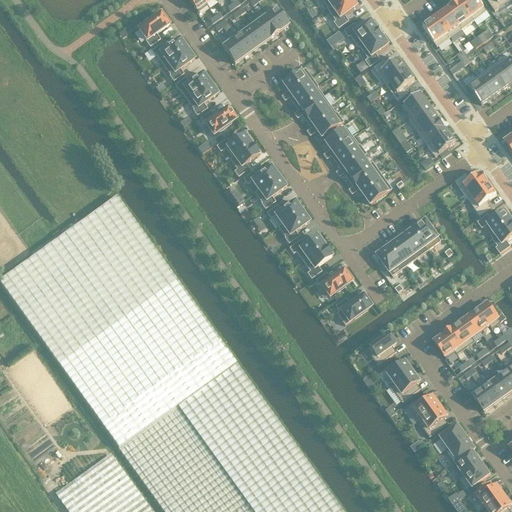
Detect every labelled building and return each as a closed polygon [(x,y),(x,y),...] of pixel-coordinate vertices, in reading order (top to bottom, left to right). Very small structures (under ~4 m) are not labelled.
[(207,7),(206,5),(205,6),(200,0),(187,0),(198,14),(207,8),(207,7)] [(316,0),(317,1),(318,0),(321,0),(329,10),(329,11),(343,0),(316,0)] [(329,10),(328,11),(336,23),(334,25),(339,31),(349,23),(345,18),(358,8),(352,0),(343,0),(329,11),(329,10)] [(477,0),(462,0),(460,2),(474,23),(478,28),(490,18),(487,13),(477,0)] [(511,0),(487,0),(486,1),(495,13),(511,1),(511,0)] [(460,2),(447,11),(462,31),(474,23),(460,2)] [(265,16),(267,17),(279,34),(279,33),(288,27),(275,9),(266,15),(265,16)] [(447,11),(435,20),(450,40),(462,31),(447,11)] [(142,28),(143,28),(138,31),(146,42),(145,43),(150,49),(160,42),(156,36),(169,27),(168,25),(168,24),(167,23),(163,18),(164,18),(163,17),(162,17),(161,15),(157,18),(156,18),(155,19),(144,27),(144,26),(142,28)] [(267,17),(258,23),(270,40),(270,41),(270,40),(279,34),(280,34),(279,33),(279,34),(267,17)] [(435,20),(422,29),(437,49),(450,40),(435,20)] [(355,26),(344,33),(349,39),(351,38),(359,50),(360,49),(381,34),(379,31),(378,31),(372,22),(359,31),(355,26)] [(261,46),(270,40),(258,23),(249,30),(261,46)] [(252,53),(261,46),(249,30),(241,36),(240,36),(252,53)] [(488,31),(483,35),(485,37),(488,42),(493,38),(488,31)] [(238,32),(229,39),(243,59),(252,53),(240,36),(241,36),(238,32)] [(381,34),(360,49),(368,61),(366,63),(370,69),(380,62),(376,56),(389,47),(383,38),(383,37),(381,34)] [(235,66),(243,59),(229,39),(220,45),(235,66)] [(156,58),(163,68),(187,51),(188,51),(187,50),(183,45),(183,44),(182,43),(181,44),(179,41),(166,51),(162,45),(151,53),(155,58),(156,58)] [(194,61),(187,51),(163,68),(170,77),(169,78),(173,84),(184,76),(180,71),(194,61)] [(511,60),(509,57),(498,64),(511,83),(511,60)] [(384,62),(374,70),(386,87),(407,72),(399,60),(388,68),(384,62)] [(498,64),(488,72),(502,92),(511,85),(511,83),(498,64)] [(284,86),(290,93),(291,95),(312,80),(306,71),(284,86)] [(407,72),(386,87),(398,103),(408,96),(404,90),(415,82),(407,72)] [(478,79),(492,99),(502,92),(488,72),(478,79)] [(180,92),(187,102),(210,85),(203,75),(189,85),(185,80),(175,87),(179,93),(180,92)] [(478,79),(467,86),(482,107),(492,99),(478,79)] [(293,97),(297,104),(318,89),(318,90),(319,89),(312,80),(291,95),(290,93),(286,96),(289,100),(293,97)] [(211,84),(210,85),(187,102),(194,112),(193,112),(197,118),(207,111),(204,105),(217,96),(215,93),(216,92),(215,91),(211,86),(211,85),(211,84)] [(297,104),(302,111),(304,113),(324,98),(318,90),(318,89),(297,104)] [(420,95),(402,109),(411,121),(429,108),(420,95)] [(330,107),(324,98),(304,113),(302,111),(299,113),(302,118),(305,115),(310,122),(330,107)] [(336,115),(330,107),(310,122),(315,128),(316,130),(337,116),(336,115)] [(411,121),(409,122),(418,135),(438,120),(429,108),(411,121)] [(205,126),(213,137),(218,134),(218,135),(220,133),(219,133),(230,125),(230,126),(232,125),(232,124),(236,121),(234,119),(235,119),(234,118),(230,113),(229,111),(229,112),(228,110),(214,119),(210,113),(200,121),(204,127),(205,126)] [(337,115),(336,115),(337,116),(316,130),(315,128),(311,131),(314,135),(318,133),(323,140),(344,124),(337,115)] [(438,120),(418,135),(427,147),(447,132),(446,132),(447,131),(439,120),(439,121),(438,120)] [(326,144),(331,151),(333,154),(353,139),(347,130),(326,144)] [(447,132),(427,147),(436,159),(456,145),(447,132)] [(227,149),(234,159),(251,147),(244,136),(230,146),(227,141),(216,148),(220,154),(227,149)] [(334,156),(339,162),(360,148),(359,147),(353,139),(333,154),(331,151),(328,154),(331,158),(334,156)] [(259,157),(251,147),(234,159),(230,161),(237,171),(234,173),(238,179),(249,172),(245,167),(259,157)] [(339,162),(344,169),(346,171),(363,159),(367,156),(360,147),(359,147),(360,148),(339,162)] [(347,173),(352,180),(369,168),(369,167),(363,159),(346,171),(344,169),(340,172),(343,176),(347,173)] [(352,180),(357,187),(358,189),(379,173),(373,164),(369,167),(369,168),(352,180)] [(252,183),(258,192),(259,193),(278,179),(278,178),(271,169),(257,179),(253,173),(243,181),(247,186),(252,183)] [(386,182),(379,173),(358,189),(357,187),(353,189),(356,193),(360,191),(364,198),(386,182)] [(467,175),(455,184),(467,201),(489,185),(482,176),(481,174),(472,181),(467,175)] [(278,178),(278,179),(259,193),(258,192),(255,195),(262,205),(261,206),(265,211),(275,204),(272,199),(285,189),(283,186),(284,185),(283,184),(279,179),(278,178)] [(392,191),(386,182),(364,198),(371,207),(392,191)] [(489,185),(467,201),(479,218),(492,209),(487,203),(497,197),(489,186),(489,185)] [(235,201),(239,206),(244,203),(240,197),(235,201)] [(117,199),(0,281),(0,285),(119,450),(174,411),(237,366),(117,199)] [(275,218),(282,227),(302,213),(301,213),(294,203),(281,213),(277,208),(267,215),(270,221),(275,218)] [(295,233),(309,223),(307,220),(307,219),(306,219),(303,214),(302,213),(302,212),(301,213),(302,213),(282,227),(278,230),(285,240),(284,240),(289,246),(299,239),(295,233)] [(488,217),(478,224),(482,231),(488,226),(494,236),(495,236),(511,223),(505,213),(492,223),(488,217)] [(258,219),(252,223),(255,227),(261,223),(258,219)] [(419,227),(413,231),(429,253),(441,244),(426,223),(421,226),(419,227)] [(494,236),(491,239),(498,249),(496,250),(500,256),(511,249),(506,243),(511,239),(511,223),(495,236),(494,236)] [(406,237),(402,240),(417,261),(429,253),(413,231),(407,236),(407,235),(406,236),(406,237)] [(296,254),(303,264),(324,248),(317,238),(303,248),(300,243),(289,250),(293,256),(296,254)] [(396,244),(390,248),(405,270),(417,261),(402,240),(397,243),(395,244),(396,244)] [(328,253),(324,248),(303,264),(310,273),(307,275),(311,281),(322,274),(318,268),(332,259),(331,258),(332,257),(329,253),(328,253)] [(393,279),(405,270),(390,248),(384,253),(383,252),(382,253),(382,254),(377,257),(393,279)] [(448,259),(453,256),(450,251),(445,255),(448,259)] [(348,286),(352,283),(350,281),(351,281),(350,280),(349,280),(346,275),(346,274),(345,273),(343,272),(330,281),(326,275),(316,282),(320,289),(321,288),(329,299),(333,296),(334,297),(336,295),(335,295),(346,287),(346,288),(348,286)] [(395,290),(398,295),(403,292),(400,287),(395,290)] [(369,305),(365,300),(366,300),(365,299),(364,299),(363,297),(350,306),(346,301),(335,308),(339,314),(336,316),(345,327),(353,322),(355,321),(355,320),(365,313),(366,313),(367,312),(371,309),(370,307),(370,306),(369,305)] [(501,325),(488,305),(478,312),(489,328),(492,332),(501,325)] [(330,317),(326,312),(321,316),(325,320),(330,317)] [(481,334),(489,328),(478,312),(470,318),(481,334)] [(461,325),(472,340),(481,334),(470,318),(461,325)] [(472,340),(461,325),(452,331),(452,330),(452,331),(466,350),(475,344),(472,340)] [(466,350),(452,331),(443,337),(456,355),(455,355),(457,357),(466,350)] [(388,336),(367,352),(378,368),(397,354),(393,349),(396,347),(388,336)] [(447,361),(455,355),(456,355),(443,337),(443,338),(434,344),(447,361)] [(384,371),(395,386),(395,387),(413,374),(406,364),(402,366),(399,361),(384,371)] [(341,511),(237,366),(174,411),(245,511),(341,511)] [(511,377),(508,373),(500,379),(511,395),(511,393),(511,377)] [(421,392),(417,386),(420,384),(413,374),(395,387),(395,386),(391,389),(402,405),(421,392)] [(369,379),(363,382),(367,387),(372,383),(369,379)] [(500,379),(491,385),(502,401),(511,395),(500,379)] [(502,401),(491,385),(489,381),(488,381),(479,388),(493,407),(502,401)] [(484,414),(493,407),(479,388),(470,394),(484,414)] [(407,409),(419,424),(440,408),(433,398),(430,401),(426,395),(407,409)] [(448,419),(440,408),(419,424),(430,440),(448,426),(444,421),(448,419)] [(391,409),(386,412),(389,418),(395,414),(391,409)] [(245,511),(174,411),(119,450),(148,491),(153,497),(156,502),(163,511),(245,511)] [(441,441),(449,451),(449,452),(466,439),(458,428),(458,427),(456,428),(457,428),(441,439),(440,440),(441,441)] [(455,465),(472,453),(473,453),(474,452),(474,453),(475,452),(475,450),(474,451),(466,439),(449,452),(449,451),(445,454),(454,467),(455,466),(455,465)] [(481,465),(473,453),(472,453),(455,465),(455,466),(463,477),(481,465)] [(151,511),(110,455),(55,495),(67,511),(151,511)] [(489,476),(481,465),(463,477),(471,489),(472,490),(473,489),(489,478),(490,477),(489,476)] [(475,495),(486,510),(504,498),(497,487),(494,490),(490,484),(475,495)] [(463,493),(458,497),(461,501),(466,497),(463,493)] [(511,508),(504,498),(486,510),(487,511),(509,511),(508,510),(511,508)]
